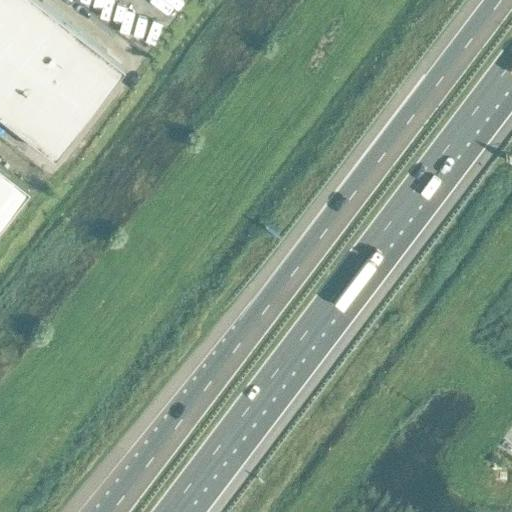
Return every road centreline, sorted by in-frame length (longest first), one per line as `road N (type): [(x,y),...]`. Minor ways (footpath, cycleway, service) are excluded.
road 1 (motorway): [(501,0),(111,511)]
road 2 (motorway): [(168,511),(511,61)]
